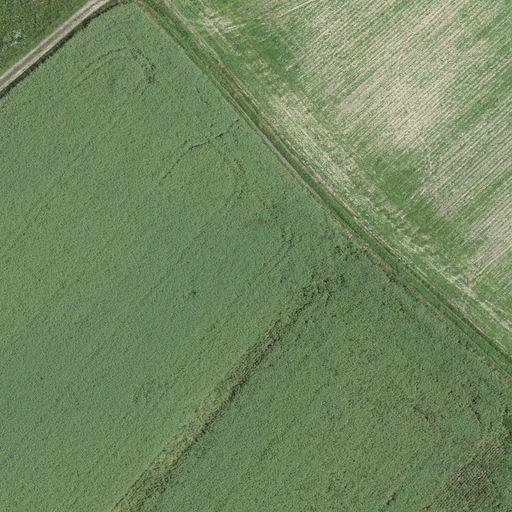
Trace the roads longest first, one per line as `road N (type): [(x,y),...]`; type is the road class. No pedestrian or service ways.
road 1 (track): [(148,0),(324,192),(511,364)]
road 2 (track): [(0,87),(111,0)]
